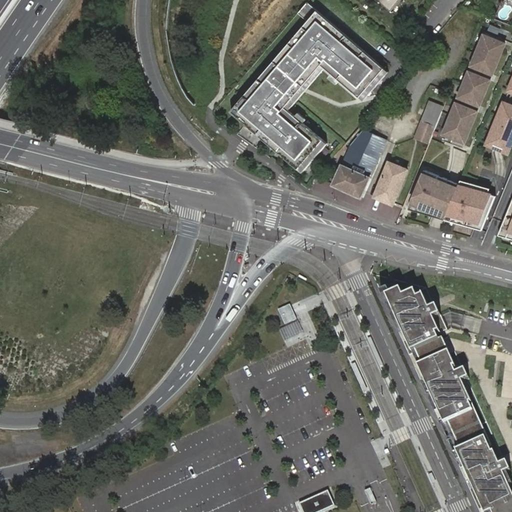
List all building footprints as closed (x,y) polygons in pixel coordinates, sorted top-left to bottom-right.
[(231,112),(303,174),(329,144),(291,111),(310,88),(327,69),(365,102),(373,92),(390,73),(382,66),(309,3),(299,14),(309,22),(231,112)] [(494,76),(507,45),(486,36),(473,67),(494,76)] [(494,76),(473,67),(470,74),(491,82),(494,76)] [(481,108),(491,82),(470,74),(460,99),(481,108)] [(412,138),(426,144),(443,106),(428,99),(412,138)] [(481,108),(460,99),(457,105),(478,114),(481,108)] [(511,104),(505,102),(488,144),(499,148),(507,152),(510,146),(511,147),(511,145),(511,138),(510,138),(511,132),(511,104)] [(466,145),(478,114),(457,105),(444,136),(459,142),(466,145)] [(351,146),(334,184),(362,196),(388,139),(365,129),(351,146)] [(390,160),(375,196),(394,203),(408,168),(390,160)] [(446,219),(461,183),(425,172),(409,211),(446,219)] [(483,230),(497,196),(488,193),(490,187),(462,179),(461,183),(446,219),(483,230)] [(511,237),(511,204),(500,234),(511,237)] [(405,298),(402,291),(387,297),(484,511),(490,511),(492,511),(511,511),(511,490),(504,474),(511,470),(508,462),(500,466),(495,453),(493,454),(489,447),(491,446),(462,382),(469,379),(466,370),(458,374),(456,369),(458,368),(445,339),(441,340),(439,335),(449,330),(439,309),(432,313),(425,297),(419,299),(416,292),(405,298)] [(297,319),(291,305),(280,310),(286,325),(297,319)] [(299,322),(281,331),(286,341),(304,333),(299,322)] [(377,502),(371,489),(366,491),(372,505),(377,502)] [(321,511),(336,505),(329,490),(300,503),(303,511),(321,511)]
